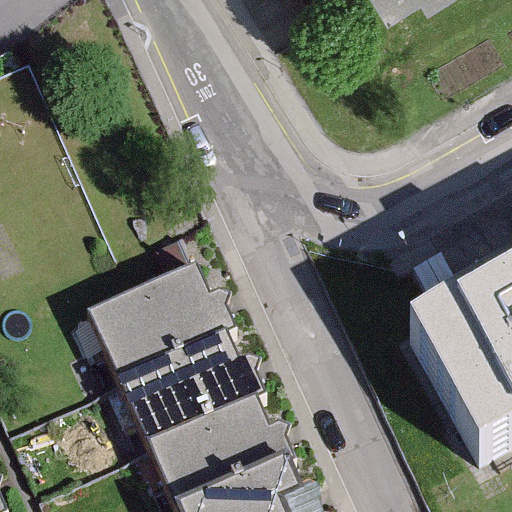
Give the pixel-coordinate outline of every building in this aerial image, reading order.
[(0,316),(114,266),(29,74),(0,87),(0,316)] [(196,278),(90,326),(119,390),(225,342),(235,338),(225,317),(228,307),(220,305),(210,309),(196,278)] [(511,299),(410,359),(477,474),(511,454),(511,299)] [(225,342),(119,390),(150,457),(256,409),(264,405),(255,383),(259,370),(249,367),(238,372),(225,342)] [(256,409),(150,457),(174,511),(197,511),(285,472),(294,467),(286,448),(289,438),(279,435),(270,438),(256,409)] [(285,472),(197,511),(317,511),(321,505),(312,498),(300,504),(285,472)]
